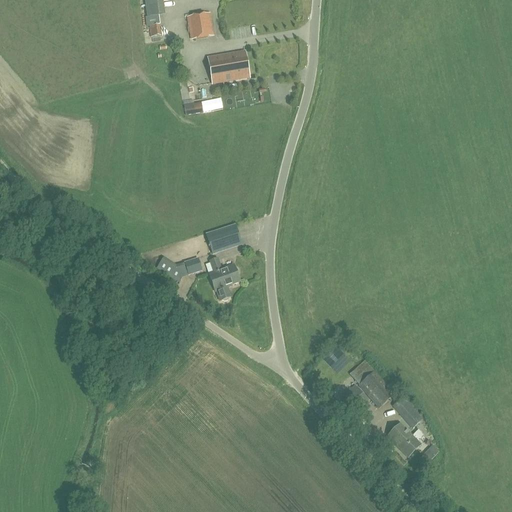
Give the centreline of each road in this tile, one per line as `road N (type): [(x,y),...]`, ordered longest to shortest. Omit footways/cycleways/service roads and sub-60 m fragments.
road 1 (unclassified): [(284,360),(272,305),(272,228),(310,82),(316,0)]
road 2 (unclassified): [(284,360),(248,350),(97,251),(42,210),(0,163)]
road 3 (unclassified): [(417,511),(307,396),(284,360)]
